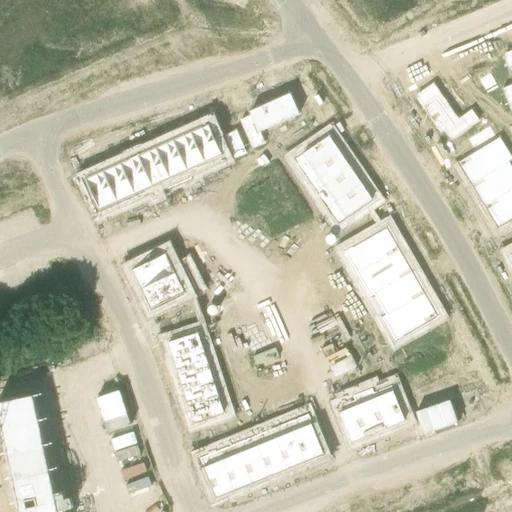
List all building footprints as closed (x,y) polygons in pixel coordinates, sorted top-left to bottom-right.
[(511,49),(501,55),(511,81),(511,49)] [(434,82),(413,96),(441,135),(461,121),(434,82)] [(511,84),(501,89),(510,111),(511,113),(511,84)] [(291,93),(248,112),(258,134),(301,115),(291,93)] [(209,124),(191,133),(206,167),(225,159),(209,124)] [(494,125),(472,138),(479,150),(494,140),(501,136),(494,125)] [(235,130),(223,136),(233,158),(245,152),(235,130)] [(191,133),(173,140),(189,175),(206,167),(191,133)] [(330,135),(298,156),(309,173),(341,152),(330,135)] [(173,140),(156,148),(171,183),(189,175),(173,140)] [(479,150),(457,163),(471,185),(508,163),(494,140),(479,150)] [(156,148),(138,156),(154,191),(171,183),(156,148)] [(341,152),(309,173),(320,189),(352,168),(341,152)] [(138,156),(121,164),(136,198),(154,191),(138,156)] [(511,170),(508,163),(471,185),(484,206),(511,189),(511,170)] [(121,164),(103,171),(119,206),(136,198),(121,164)] [(352,168),(320,189),(331,205),(362,183),(352,168)] [(103,171),(85,180),(100,214),(119,206),(103,171)] [(277,181),(270,184),(274,195),(282,192),(277,181)] [(362,183),(331,205),(342,222),(374,200),(362,183)] [(228,187),(217,191),(220,199),(231,194),(228,187)] [(511,189),(484,206),(498,229),(511,220),(511,189)] [(217,191),(206,196),(209,203),(220,199),(217,191)] [(282,192),(274,195),(279,206),(286,203),(282,192)] [(193,202),(182,207),(186,214),(196,209),(193,202)] [(182,207),(171,212),(175,220),(186,214),(182,207)] [(292,217),(284,220),(289,231),(296,228),(292,217)] [(159,219),(148,224),(151,231),(162,226),(159,219)] [(296,228),(289,231),(293,243),(301,240),(296,228)] [(387,228),(349,249),(363,272),(400,250),(387,228)] [(138,231),(131,234),(136,245),(144,242),(138,231)] [(131,234),(124,238),(129,249),(136,245),(131,234)] [(170,236),(147,248),(152,260),(166,253),(176,248),(170,236)] [(212,242),(204,245),(209,256),(216,253),(212,242)] [(400,250),(363,272),(375,294),(412,272),(400,250)] [(152,260),(132,270),(142,290),(176,273),(166,253),(152,260)] [(216,253),(209,256),(213,268),(221,265),(216,253)] [(412,272),(375,294),(388,315),(425,294),(412,272)] [(176,273),(142,290),(151,310),(172,300),(186,293),(176,273)] [(324,280),(317,284),(323,294),(330,290),(324,280)] [(186,293),(172,300),(178,312),(202,300),(196,288),(186,293)] [(330,290),(323,294),(329,305),(336,301),(330,290)] [(425,294),(388,315),(401,338),(438,317),(425,294)] [(349,323),(343,327),(348,338),(355,334),(349,323)] [(239,325),(232,327),(235,339),(243,336),(239,325)] [(201,331),(167,342),(172,359),(206,348),(201,331)] [(355,334),(348,338),(354,348),(361,344),(355,334)] [(243,336),(235,339),(239,350),(247,348),(243,336)] [(452,345),(430,356),(451,399),(473,388),(452,345)] [(387,346),(377,352),(381,359),(391,353),(387,346)] [(206,348),(172,359),(177,375),(212,364),(206,348)] [(250,357),(242,359),(246,371),(253,368),(250,357)] [(212,364),(177,375),(183,391),(217,380),(212,364)] [(253,368),(246,371),(249,382),(257,380),(253,368)] [(355,368),(344,372),(347,380),(358,375),(355,368)] [(344,372),(333,377),(336,384),(347,380),(344,372)] [(413,373),(401,377),(411,402),(423,397),(413,373)] [(217,380),(183,391),(188,407),(222,396),(217,380)] [(392,388),(374,395),(387,429),(406,421),(392,388)] [(261,391),(249,395),(252,402),(263,399),(261,391)] [(59,511),(35,394),(0,401),(0,427),(17,511),(59,511)] [(291,394),(280,398),(283,406),(294,401),(291,394)] [(374,395),(356,402),(369,436),(387,429),(374,395)] [(222,396),(188,407),(193,424),(199,422),(207,420),(214,417),(227,413),(222,396)] [(280,398),(269,403),(272,410),(283,406),(280,398)] [(356,402),(337,410),(351,444),(369,436),(356,402)] [(255,408),(244,413),(247,420),(258,416),(255,408)] [(244,413),(233,417),(236,425),(247,420),(244,413)] [(214,417),(207,420),(210,431),(218,429),(214,417)] [(207,420),(199,422),(203,434),(210,431),(207,420)] [(311,421),(292,428),(306,462),(324,454),(311,421)] [(292,428),(274,435),(288,469),(306,462),(292,428)] [(274,435),(256,443),(270,476),(288,469),(274,435)] [(256,443),(239,450),(252,484),(270,476),(256,443)] [(239,450),(221,457),(235,491),(252,484),(239,450)] [(221,457),(202,465),(216,498),(235,491),(221,457)]
